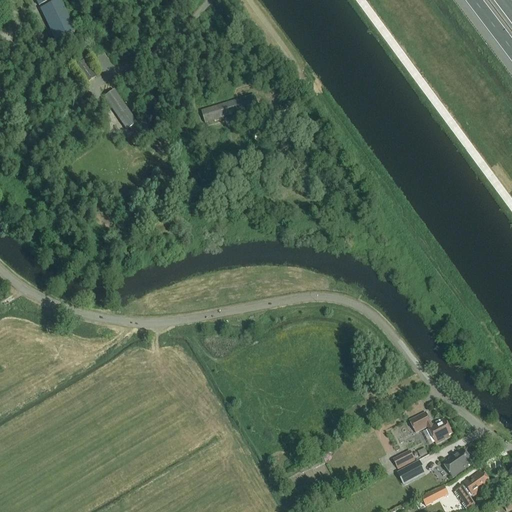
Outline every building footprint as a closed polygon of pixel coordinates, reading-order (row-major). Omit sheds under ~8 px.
[(75,32),(59,2),(49,7),(51,12),(43,16),(56,42),(75,32)] [(94,78),(83,62),(74,69),(85,84),(94,78)] [(114,90),(103,97),(126,130),(137,123),(114,90)] [(255,96),(201,112),(205,124),(258,108),(255,96)] [(444,420),(432,426),(425,414),(409,422),(415,434),(427,428),(436,446),(450,439),(448,436),(452,434),(444,420)] [(462,450),(442,464),(453,479),(473,465),(462,450)] [(412,452),(393,462),(398,472),(417,463),(412,452)] [(420,464),(398,475),(403,485),(425,474),(420,464)] [(463,488),(462,488),(454,494),(466,511),(475,506),(470,498),(471,497),(472,498),(491,485),(482,471),(463,484),(465,487),(463,488)]
